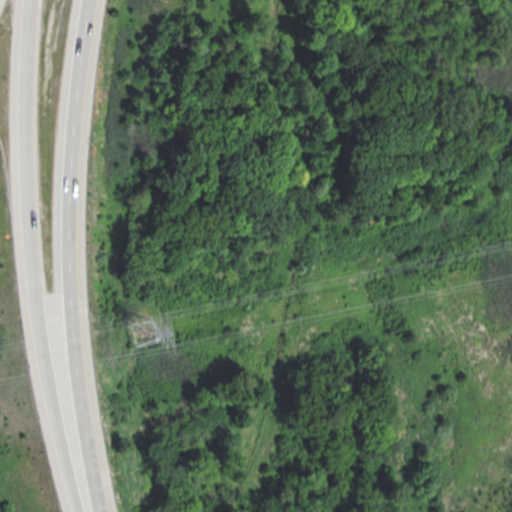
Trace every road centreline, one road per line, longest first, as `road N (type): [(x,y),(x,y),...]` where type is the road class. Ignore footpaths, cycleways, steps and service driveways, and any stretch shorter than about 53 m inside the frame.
road 1 (motorway): [(85,0),(65,258),(94,511)]
road 2 (motorway): [(24,48),(22,174),(36,343),(70,511)]
